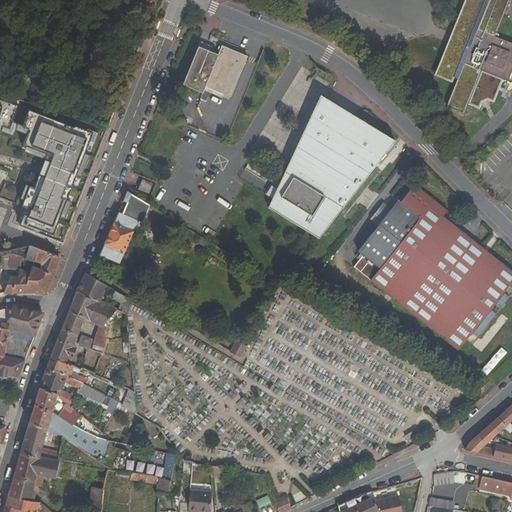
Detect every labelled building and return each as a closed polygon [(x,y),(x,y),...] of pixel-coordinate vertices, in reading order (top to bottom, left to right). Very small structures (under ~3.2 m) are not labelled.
[(465,0),(436,75),(452,82),(454,78),(458,79),(490,0),(465,0)] [(448,105),(446,109),(463,116),(482,71),(508,81),(511,71),(511,43),(495,37),(510,0),(490,0),(458,79),(450,99),(448,105)] [(205,87),(231,97),(248,56),(222,46),(218,55),(199,47),(183,85),(203,93),(205,87)] [(334,113),(336,109),(350,117),(347,121),(379,141),(388,138),(322,97),(318,103),(334,113)] [(347,121),(350,117),(336,109),(334,113),(318,103),(269,207),(319,238),(394,143),(388,138),(379,141),(347,121)] [(14,112),(0,107),(0,131),(6,134),(14,112)] [(62,127),(33,116),(20,148),(50,160),(37,193),(27,189),(19,210),(30,214),(24,228),(49,238),(56,220),(60,222),(66,207),(62,205),(73,178),(76,180),(84,160),(80,159),(85,144),(89,146),(92,138),(83,134),(83,135),(70,130),(69,134),(61,131),(62,127)] [(139,190),(150,194),(154,185),(143,180),(139,190)] [(448,210),(415,183),(402,201),(399,199),(392,208),(379,225),(358,251),(364,255),(355,267),(457,350),(511,282),(511,271),(444,216),(448,210)] [(143,223),(150,206),(127,191),(124,201),(127,203),(123,214),(120,212),(115,222),(101,255),(120,264),(139,221),(143,223)] [(385,202),(371,219),(379,225),(392,208),(385,202)] [(18,276),(11,277),(3,295),(22,294),(46,294),(60,257),(58,256),(31,246),(29,246),(25,258),(41,264),(42,266),(41,269),(33,266),(30,273),(19,269),(19,270),(18,276)] [(19,269),(22,257),(12,254),(11,255),(9,268),(19,270),(19,269)] [(1,256),(0,268),(9,268),(11,255),(1,256)] [(77,291),(100,302),(108,287),(86,274),(77,291)] [(51,358),(70,366),(78,346),(103,354),(108,340),(104,327),(118,310),(100,302),(77,291),(51,358)] [(118,310),(127,315),(132,301),(116,291),(112,298),(120,304),(118,310)] [(0,322),(10,325),(9,331),(34,337),(43,313),(13,307),(0,309),(0,322)] [(34,337),(9,331),(10,325),(0,322),(0,356),(3,357),(25,361),(28,352),(34,337)] [(241,358),(247,347),(236,341),(230,352),(241,358)] [(19,379),(25,361),(3,357),(1,362),(0,362),(0,375),(9,377),(19,379)] [(69,377),(84,384),(86,379),(72,373),(74,367),(70,366),(51,358),(47,369),(69,377)] [(83,399),(73,394),(72,395),(61,391),(65,382),(79,389),(78,392),(87,396),(90,388),(84,384),(69,377),(47,369),(40,389),(57,395),(68,404),(78,412),(83,399)] [(34,407),(53,412),(54,407),(57,395),(40,389),(34,407)] [(130,390),(124,405),(136,411),(134,392),(130,390)] [(68,404),(57,395),(54,407),(61,412),(68,404)] [(113,413),(119,402),(113,399),(107,410),(113,413)] [(78,412),(68,404),(61,412),(58,416),(73,425),(82,415),(78,412)] [(495,437),(506,427),(502,423),(510,415),(511,416),(511,405),(476,437),(485,446),(490,442),(495,437)] [(62,435),(72,442),(75,438),(67,431),(67,429),(50,423),(53,412),(34,407),(29,425),(48,431),(62,435)] [(67,431),(75,438),(72,442),(101,462),(109,441),(102,439),(73,425),(58,416),(53,412),(50,423),(67,429),(67,431)] [(57,460),(59,452),(43,448),(48,431),(29,425),(21,453),(39,457),(57,460)] [(112,470),(101,462),(72,442),(62,435),(59,452),(57,460),(60,460),(112,470)] [(137,442),(146,446),(149,438),(139,435),(137,442)] [(465,450),(477,453),(483,448),(485,446),(476,437),(470,442),(465,450)] [(499,444),(498,445),(511,448),(511,443),(503,440),(495,437),(490,442),(499,444)] [(511,462),(511,460),(511,448),(498,445),(497,451),(483,448),(477,453),(511,462)] [(43,487),(45,477),(56,479),(60,460),(57,460),(39,457),(21,453),(11,487),(35,491),(35,486),(43,487)] [(172,476),(176,456),(169,454),(165,474),(172,476)] [(211,477),(225,478),(221,467),(210,466),(211,477)] [(455,471),(436,475),(437,486),(457,483),(455,471)] [(133,473),(132,481),(159,485),(157,493),(168,495),(171,481),(142,474),(133,473)] [(475,487),(511,494),(511,483),(477,476),(475,487)] [(34,502),(36,491),(35,491),(11,487),(8,496),(34,502)] [(101,511),(104,490),(94,489),(92,509),(101,511)] [(188,511),(209,511),(212,492),(191,490),(188,511)] [(373,492),(362,495),(339,506),(340,511),(377,511),(375,501),(373,492)] [(251,508),(247,495),(239,498),(240,501),(236,502),(239,511),(243,511),(243,510),(251,508)] [(402,511),(399,495),(375,501),(377,511),(402,511)] [(6,502),(38,511),(40,503),(34,502),(8,496),(6,502)] [(275,498),(266,503),(269,511),(279,511),(277,503),(275,498)] [(430,507),(454,511),(456,504),(432,498),(430,507)] [(284,511),(291,509),(291,508),(287,499),(277,503),(279,511),(284,511)] [(31,511),(37,511),(38,511),(6,502),(6,505),(31,511)]
